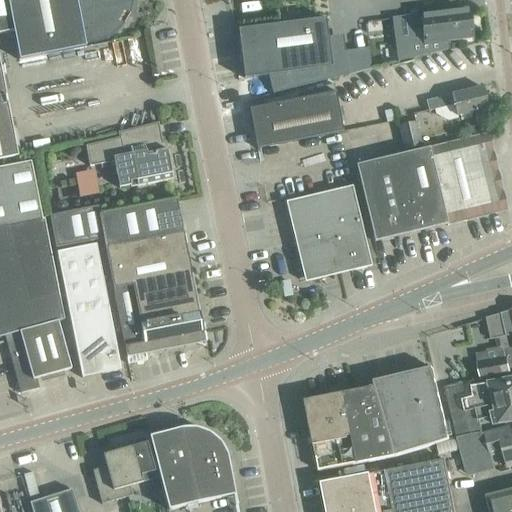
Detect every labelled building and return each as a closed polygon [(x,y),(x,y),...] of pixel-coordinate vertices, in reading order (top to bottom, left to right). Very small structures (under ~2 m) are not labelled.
[(0,0),(0,34),(12,32),(18,61),(85,48),(85,45),(97,43),(101,42),(105,40),(109,39),(112,37),(116,34),(119,31),(121,28),(124,25),(126,21),(128,18),(129,14),(130,10),(131,6),(131,2),(131,0),(0,0)] [(395,41),(397,62),(430,53),(429,43),(471,38),(467,10),(420,16),(422,37),(395,41)] [(243,80),(331,68),(324,20),(237,31),(243,80)] [(348,73),(373,70),(366,22),(342,25),(348,73)] [(0,165),(18,162),(0,71),(0,165)] [(388,94),(383,72),(370,75),(375,97),(388,94)] [(256,149),(342,132),(333,85),(298,95),(299,100),(248,110),(256,149)] [(431,114),(453,107),(456,119),(487,109),(482,88),(432,102),(434,108),(430,109),(431,114)] [(403,151),(420,147),(414,123),(398,127),(403,151)] [(117,134),(118,139),(85,147),(90,167),(114,161),(119,188),(137,184),(137,186),(164,181),(166,181),(170,174),(169,169),(170,169),(166,151),(159,152),(157,144),(161,144),(157,124),(117,134)] [(428,149),(355,166),(373,243),(446,225),(504,211),(485,135),(428,149)] [(0,338),(4,337),(8,354),(17,385),(20,394),(23,394),(38,389),(35,380),(41,378),(41,380),(61,375),(60,373),(70,370),(57,323),(61,322),(41,221),(30,163),(0,168),(0,338)] [(79,194),(98,192),(96,172),(77,174),(79,194)] [(370,267),(351,187),(285,203),(299,263),(303,262),(308,282),(370,267)] [(146,362),(145,355),(204,344),(176,200),(99,216),(97,207),(49,217),(55,249),(102,239),(127,365),(146,362)] [(81,379),(120,371),(95,245),(56,253),(81,379)] [(511,311),(510,312),(486,319),(491,340),(499,339),(502,348),(486,351),(487,352),(476,354),(481,380),(511,374),(511,311)] [(395,457),(449,441),(432,369),(397,377),(396,373),(382,376),(383,380),(374,382),(375,387),(368,389),(374,388),(385,444),(392,443),(395,457)] [(458,383),(458,384),(465,411),(511,402),(510,400),(511,400),(511,380),(471,389),(470,383),(458,383)] [(456,438),(471,435),(465,411),(458,384),(445,387),(456,438)] [(353,393),(352,388),(343,391),(343,394),(305,402),(319,473),(395,457),(392,443),(385,444),(374,388),(368,389),(353,393)] [(511,400),(510,400),(511,402),(465,411),(471,435),(481,433),(479,420),(491,417),(494,426),(511,422),(511,400)] [(511,465),(511,438),(509,427),(484,434),(485,436),(490,455),(503,451),(507,467),(511,465)] [(148,438),(151,450),(167,511),(201,503),(234,497),(226,456),(224,450),(220,444),(217,441),(215,439),(212,436),(205,432),(196,429),(185,429),(182,429),(169,432),(150,437),(148,438)] [(490,455),(485,436),(481,433),(469,436),(478,475),(494,471),(490,455)] [(156,480),(144,439),(110,449),(110,450),(113,449),(114,453),(102,456),(108,477),(94,481),(101,505),(128,498),(126,488),(156,480)] [(454,511),(444,461),(370,475),(321,485),(326,511),(454,511)] [(511,511),(511,489),(486,496),(489,511),(511,511)] [(28,504),(31,511),(77,511),(73,499),(70,491),(28,504)]
